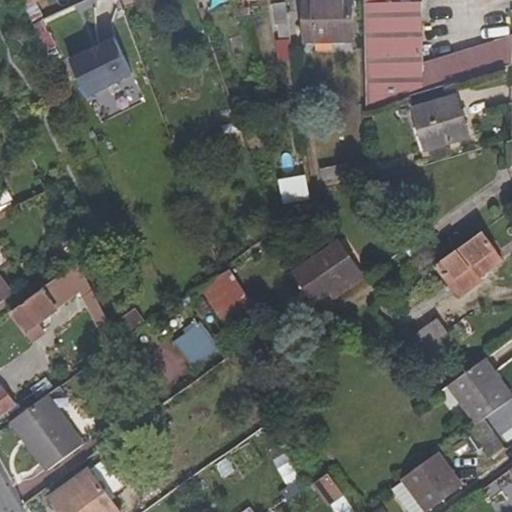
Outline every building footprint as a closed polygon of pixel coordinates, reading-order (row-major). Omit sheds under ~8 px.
[(302,0),(303,41),(353,40),(351,0),(302,0)] [(365,0),(365,18),(392,19),(394,0),(365,0)] [(274,8),(278,28),(290,26),(288,6),(274,8)] [(421,20),(392,19),(365,18),(368,112),(421,96),(421,20)] [(48,48),(56,44),(43,20),(35,24),(48,48)] [(134,78),(117,42),(72,63),(89,99),(134,78)] [(459,94),(418,107),(430,148),(472,134),(459,94)] [(347,166),(345,157),(321,162),(322,172),(347,166)] [(275,231),(290,226),(285,212),(280,213),(270,216),(275,231)] [(480,232),(438,263),(460,297),(481,283),(477,276),(501,260),(480,232)] [(317,306),(333,294),(362,273),(341,244),(295,276),(317,306)] [(45,286),(47,288),(15,311),(30,330),(60,308),(52,298),(75,280),(112,351),(121,345),(79,261),(45,286)] [(336,300),(366,279),(362,273),(333,294),(336,300)] [(0,303),(12,295),(0,277),(0,303)] [(202,291),(227,331),(248,319),(225,278),(202,291)] [(136,308),(120,319),(128,332),(145,320),(136,308)] [(458,345),(438,318),(409,337),(429,365),(458,345)] [(272,334),(264,322),(252,329),(260,342),(272,334)] [(199,329),(171,346),(189,375),(217,356),(199,329)] [(511,391),(487,357),(452,383),(482,420),(484,419),(511,397),(511,391)] [(0,414),(16,404),(4,387),(0,389),(0,414)] [(41,402),(6,427),(42,476),(77,451),(41,402)] [(491,453),(503,445),(484,419),(482,420),(471,428),(491,453)] [(428,511),(463,486),(438,453),(422,464),(409,474),(403,478),(428,511)] [(414,454),(401,463),(409,474),(422,464),(414,454)] [(118,511),(91,471),(53,498),(62,511),(118,511)] [(327,507),(345,494),(330,472),(312,484),(327,507)] [(346,497),(332,505),(335,511),(352,511),(354,511),(346,497)]
